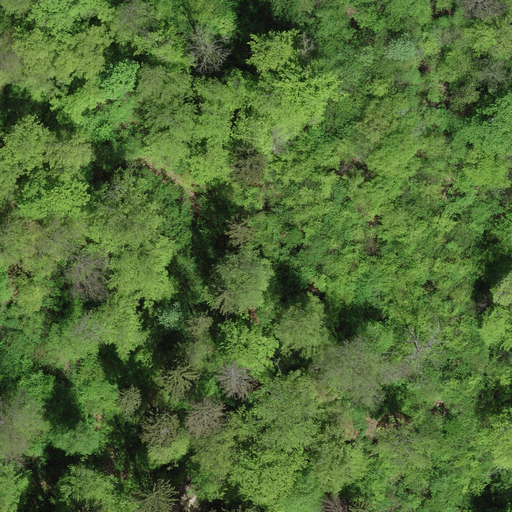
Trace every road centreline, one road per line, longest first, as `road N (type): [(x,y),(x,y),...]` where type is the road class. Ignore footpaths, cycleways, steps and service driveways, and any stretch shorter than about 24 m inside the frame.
road 1 (track): [(282,511),(253,327),(236,273),(186,190),(161,169),(135,166),(76,195),(0,302)]
road 2 (track): [(274,445),(229,450),(214,460),(179,511)]
